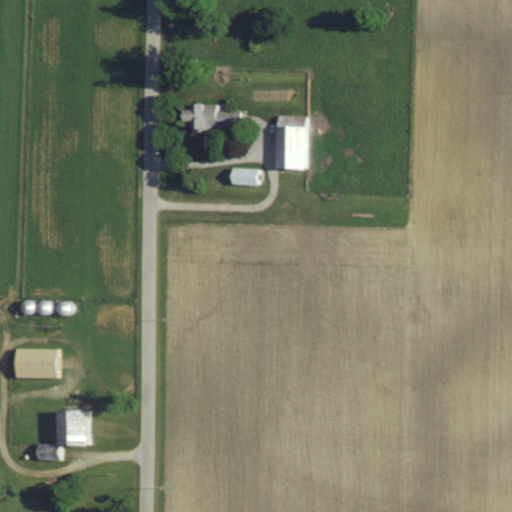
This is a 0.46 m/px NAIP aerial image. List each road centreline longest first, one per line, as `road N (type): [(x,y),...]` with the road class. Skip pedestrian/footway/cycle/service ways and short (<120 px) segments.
road 1 (residential): [(143,511),(155,0)]
road 2 (residential): [(144,457),(111,452),(38,471),(6,462),(5,349),(30,337)]
